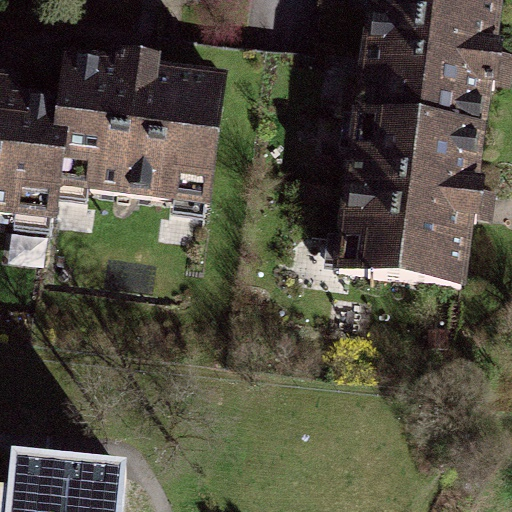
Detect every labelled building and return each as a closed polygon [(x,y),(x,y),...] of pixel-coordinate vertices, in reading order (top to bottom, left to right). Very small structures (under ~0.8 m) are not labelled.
[(374,0),(360,121),(491,137),(507,0),(374,0)] [(237,67),(87,48),(82,84),(68,191),(219,210),(237,67)] [(82,84),(0,73),(0,219),(64,227),(68,191),(82,84)] [(472,293),(491,137),(360,121),(341,277),(472,293)] [(127,511),(132,469),(24,457),(17,511),(127,511)]
